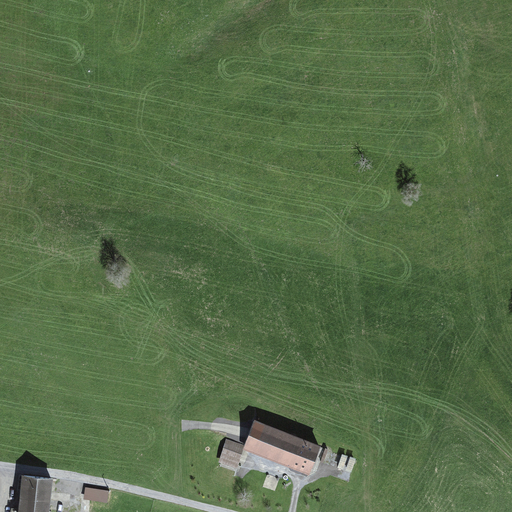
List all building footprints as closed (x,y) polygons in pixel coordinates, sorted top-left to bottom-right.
[(319,446),(256,422),(246,447),(298,467),(297,471),(306,475),(308,471),(309,472),(319,446)] [(243,446),(229,441),(226,448),(240,453),(243,446)] [(240,453),(226,448),(222,460),(236,465),(240,453)] [(47,511),(51,478),(24,476),(21,509),(13,509),(13,511),(47,511)] [(109,491),(84,487),(84,498),(108,502),(109,491)]
